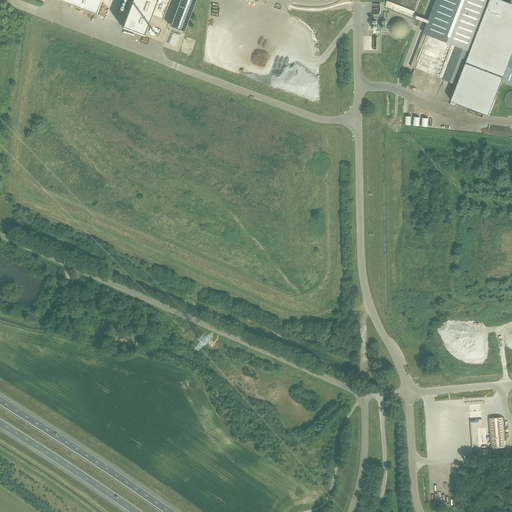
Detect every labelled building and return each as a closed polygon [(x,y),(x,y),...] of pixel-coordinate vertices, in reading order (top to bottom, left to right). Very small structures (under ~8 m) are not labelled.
[(58,0),(97,14),(102,0),(58,0)] [(132,0),(122,27),(144,35),(152,15),(163,19),(169,0),(132,0)] [(198,0),(182,0),(171,31),(185,36),(198,0)] [(387,0),(385,4),(414,15),(415,11),(387,0)] [(444,80),(458,85),(476,39),(511,52),(511,54),(502,81),(511,85),(511,0),(510,3),(503,0),(436,0),(423,33),(424,34),(411,66),(444,79),(444,80)] [(391,23),(391,24),(390,25),(390,26),(389,28),(390,30),(390,31),(390,32),(391,33),(392,34),(393,36),(394,36),(395,37),(397,37),(398,38),(399,38),(401,37),(403,37),(404,36),(406,34),(407,33),(408,31),(408,30),(408,29),(408,28),(408,26),(408,25),(407,24),(406,22),(405,22),(404,20),(403,20),(402,19),(401,19),(400,19),(398,19),(396,19),(395,20),(394,20),(393,21),(392,22),(391,23)] [(180,36),(172,33),(168,44),(176,47),(180,36)] [(491,448),(506,447),(503,417),(488,418),(491,448)]
